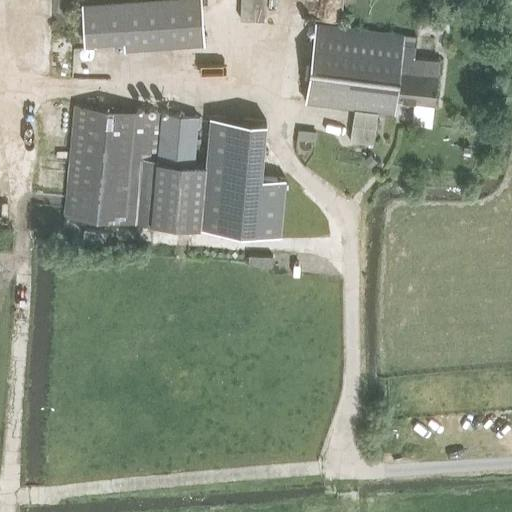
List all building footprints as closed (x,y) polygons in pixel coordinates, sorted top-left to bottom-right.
[(201,0),(117,0),(82,3),(84,44),(123,41),(123,50),(205,44),(201,0)] [(240,0),(242,18),(265,16),(263,0),(240,0)] [(396,100),(433,104),(438,60),(413,57),(416,37),(314,25),(304,103),(394,114),(396,100)] [(205,163),(194,162),(199,116),(74,104),(63,215),(152,224),(199,228),(205,163)] [(376,113),(352,110),(349,140),(373,143),(376,113)] [(279,235),(284,179),(260,177),(265,121),(209,116),(205,163),(199,228),(242,232),(279,235)] [(332,172),(325,175),(329,184),(336,180),(332,172)]
